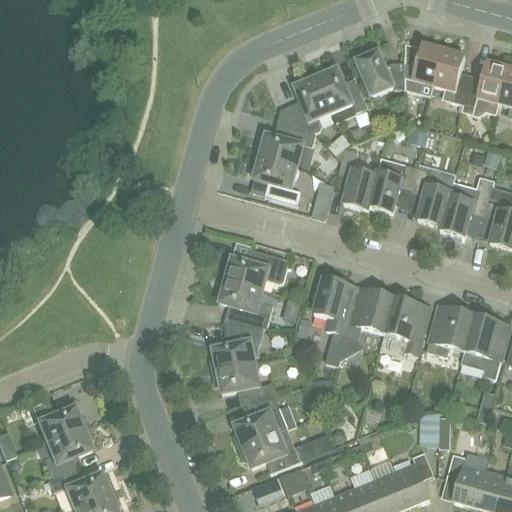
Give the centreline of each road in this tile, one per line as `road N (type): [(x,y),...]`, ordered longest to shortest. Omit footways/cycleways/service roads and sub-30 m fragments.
road 1 (residential): [(511,295),(186,204)]
road 2 (unclassified): [(186,204),(229,73),(386,0)]
road 3 (unclassified): [(137,367),(186,204)]
road 4 (unclassified): [(193,511),(137,367)]
road 5 (unclassified): [(0,394),(98,358),(137,367)]
